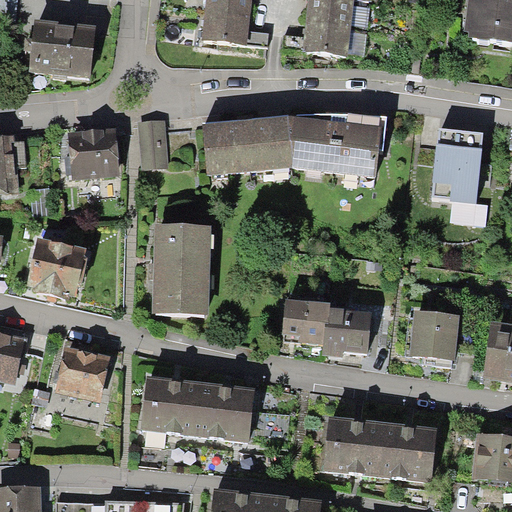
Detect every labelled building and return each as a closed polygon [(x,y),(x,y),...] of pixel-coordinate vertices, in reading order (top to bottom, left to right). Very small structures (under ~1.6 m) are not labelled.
[(285,50),(349,57),(355,0),(208,0),(204,41),(268,47),(269,36),(248,34),(249,28),(251,12),(251,0),(310,0),(309,18),(307,34),(307,40),(286,38),(285,50)] [(511,0),(471,0),(467,36),(511,42),(511,0)] [(29,74),(92,80),(97,28),(36,22),(34,40),(26,39),(24,53),(31,54),(29,74)] [(295,170),(378,177),(383,127),(329,123),(287,120),(250,123),(201,126),(207,178),(295,170)] [(145,169),(170,167),(166,122),(142,124),(145,169)] [(72,181),(121,177),(117,131),(69,136),(71,159),(66,159),(67,176),(72,175),(72,181)] [(451,224),(485,226),(488,206),(476,204),(480,168),(484,136),(440,131),(433,200),(453,202),(451,224)] [(0,194),(18,193),(15,139),(0,139),(0,194)] [(154,315),(210,317),(212,229),(156,228),(155,269),(154,315)] [(70,302),(71,298),(78,299),(88,250),(37,239),(26,289),(34,290),(33,294),(53,298),(70,302)] [(332,305),(288,301),(284,342),(298,343),(326,345),(325,355),(332,356),(343,357),(343,351),(369,353),(372,314),(332,310),(332,305)] [(453,361),(456,362),(461,316),(414,311),(409,356),(422,358),(422,366),(436,367),(452,369),(453,361)] [(511,326),(493,323),(484,378),(503,381),(511,381),(511,326)] [(0,383),(15,386),(18,371),(25,339),(0,334),(0,383)] [(57,392),(104,403),(114,358),(67,348),(60,379),(57,392)] [(145,431),(251,441),(256,387),(150,378),(145,431)] [(326,471),(433,482),(438,431),(331,420),(326,471)] [(475,477),(511,481),(511,437),(479,434),(475,477)] [(0,511),(43,511),(42,487),(0,488),(0,511)] [(213,511),(319,511),(320,500),(215,491),(213,511)]
